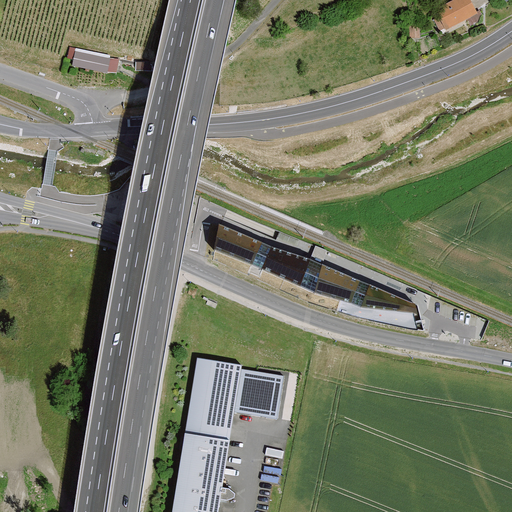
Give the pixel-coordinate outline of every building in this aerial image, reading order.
[(478,16),(469,0),(459,0),(436,12),(446,33),(470,20),(478,16)] [(481,22),(478,16),(470,20),(473,27),(481,22)] [(421,27),(413,27),(413,41),(421,41),(421,27)] [(109,58),(74,51),(70,67),(105,74),(109,58)] [(272,252),(219,229),(215,253),(315,297),(362,312),(417,319),(415,308),(309,263),(272,252)] [(238,367),(197,361),(174,511),(217,511),(232,413),(277,420),(284,377),(238,370),(238,367)]
